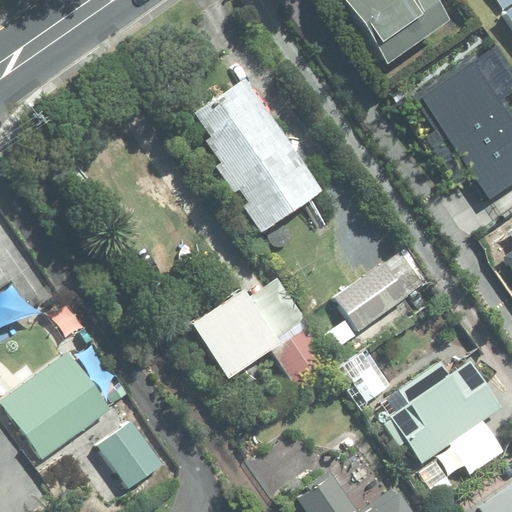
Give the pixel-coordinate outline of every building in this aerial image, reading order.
[(451,0),(359,0),(397,56),(461,14),(451,0)] [(511,0),(491,0),(500,13),(511,4),(511,0)] [(352,5),(336,16),(346,32),(363,21),(352,5)] [(511,13),(501,22),(511,36),(511,13)] [(370,24),(342,42),(362,73),(379,62),(374,54),(385,46),(370,24)] [(511,74),(491,44),(420,94),(491,195),(511,180),(511,74)] [(233,199),(243,212),(238,215),(257,243),(317,202),(239,89),(190,123),(207,147),(201,151),(216,172),(211,176),(229,202),(233,199)] [(511,245),(494,258),(511,283),(511,245)] [(330,302),(355,336),(420,288),(397,256),(380,269),(378,266),(330,302)] [(270,347),(302,324),(273,284),(241,306),(237,301),(186,336),(223,389),(269,357),(294,393),(328,369),(303,333),(274,353),(270,347)] [(6,302),(0,306),(0,312),(4,317),(13,311),(6,302)] [(342,325),(321,339),(332,354),(352,340),(342,325)] [(63,358),(0,403),(0,411),(38,465),(105,418),(63,358)] [(370,366),(346,383),(365,409),(389,392),(370,366)] [(385,422),(417,469),(498,413),(466,367),(446,380),(437,368),(401,393),(409,405),(385,422)] [(107,398),(114,407),(126,399),(119,389),(107,398)] [(125,415),(92,438),(122,481),(155,458),(125,415)] [(399,511),(380,485),(348,509),(325,477),(292,501),(299,511),(399,511)] [(476,511),(511,511),(511,487),(491,503),(478,485),(464,494),(477,511),(476,511)]
